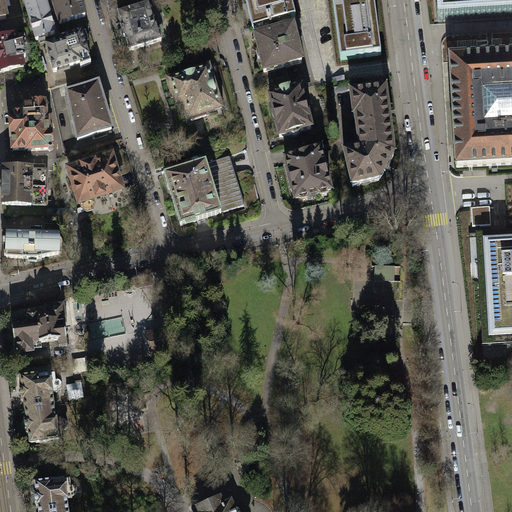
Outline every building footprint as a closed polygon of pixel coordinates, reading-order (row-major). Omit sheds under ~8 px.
[(0,0),(0,23),(12,20),(7,0),(0,0)] [(23,0),(28,18),(51,12),(47,0),(23,0)] [(78,0),(49,0),(56,24),(83,17),(78,0)] [(243,0),(250,27),(289,18),(293,17),(288,0),(243,0)] [(372,0),(330,0),(338,60),(379,55),(372,0)] [(511,0),(435,0),(437,21),(511,16),(511,0)] [(148,4),(116,14),(127,51),(159,41),(148,4)] [(56,33),(51,12),(28,18),(34,39),(56,33)] [(289,18),(250,27),(261,72),(300,63),(289,18)] [(22,33),(0,38),(0,73),(21,68),(19,59),(24,57),(20,45),(25,44),(22,33)] [(58,45),(45,49),(54,76),(82,67),(82,68),(93,65),(83,34),(57,42),(58,45)] [(511,55),(450,59),(456,168),(511,164),(511,55)] [(206,68),(164,81),(169,98),(173,97),(174,102),(182,99),(188,121),(204,116),(203,113),(218,108),(206,68)] [(100,84),(66,94),(76,143),(114,132),(100,84)] [(300,89),(268,97),(278,137),(311,129),(300,89)] [(349,93),(359,150),(392,154),(383,89),(349,93)] [(11,116),(9,116),(11,155),(26,154),(26,156),(53,154),(55,152),(55,149),(54,149),(53,134),(51,134),(51,120),(48,120),(47,105),(30,105),(30,107),(24,107),(24,111),(13,112),(11,113),(11,116)] [(319,149),(283,158),(293,201),(329,192),(319,149)] [(376,181),(392,154),(359,150),(342,154),(350,187),(376,181)] [(114,154),(67,169),(79,207),(126,192),(114,154)] [(207,163),(207,164),(222,212),(245,205),(230,156),(207,163)] [(224,217),(222,212),(207,164),(165,177),(182,230),(224,217)] [(49,170),(3,169),(2,209),(33,210),(33,207),(48,208),(49,170)] [(490,208),(471,209),(472,227),(491,226),(490,208)] [(44,224),(44,233),(59,233),(59,224),(44,224)] [(58,253),(59,233),(44,233),(42,233),(42,229),(29,229),(29,232),(6,231),(6,252),(4,252),(4,256),(6,257),(6,259),(35,259),(58,253)] [(511,237),(482,239),(488,341),(511,339),(511,237)] [(401,267),(374,266),(374,274),(374,282),(401,282),(401,267)] [(27,318),(16,320),(12,326),(13,342),(15,341),(16,353),(32,352),(32,349),(41,348),(40,342),(57,341),(58,347),(67,346),(62,306),(45,308),(43,309),(42,311),(43,314),(37,314),(33,311),(29,312),(26,315),(27,318)] [(92,336),(124,336),(124,320),(92,320),(92,336)] [(169,331),(148,336),(151,351),(173,346),(169,331)] [(23,400),(24,410),(54,406),(52,393),(57,393),(57,391),(61,389),(62,387),(62,384),(61,382),(59,381),(58,380),(55,380),(55,379),(50,379),(49,373),(20,377),(22,387),(19,387),(21,401),(23,400)] [(68,385),(71,398),(85,395),(83,382),(68,385)] [(56,419),(54,406),(24,410),(26,419),(24,419),(26,433),(28,432),(29,443),(47,441),(47,440),(59,438),(58,433),(62,432),(62,430),(64,430),(66,429),(67,427),(68,425),(67,421),(65,420),(63,420),(61,420),(61,418),(56,419)] [(38,505),(38,511),(64,511),(68,511),(66,499),(71,499),(71,496),(75,495),(76,491),(75,488),(72,487),(70,487),(70,486),(65,487),(64,479),(53,480),(35,482),(36,492),(34,493),(36,506),(38,505)] [(232,511),(225,496),(189,511),(188,511),(232,511)]
